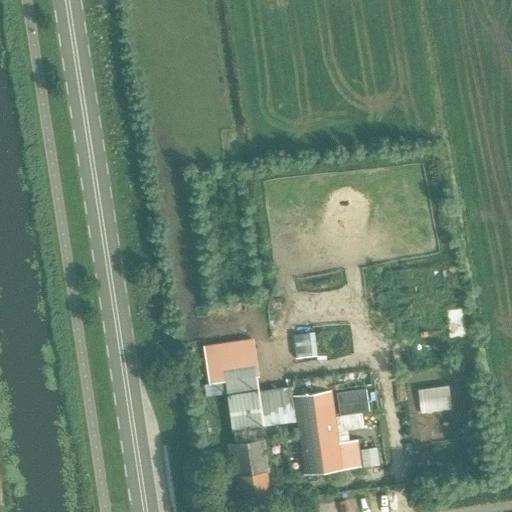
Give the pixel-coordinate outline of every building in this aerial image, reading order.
[(439,254),(419,257),(422,279),(443,276),(439,254)] [(199,349),(204,384),(252,378),(247,342),(199,349)] [(466,388),(429,393),(431,406),(435,405),(437,421),(442,420),(445,440),(440,441),(443,457),(475,452),(468,401),(466,388)] [(293,395),(304,475),(359,467),(356,440),(336,443),(329,390),(293,395)] [(339,415),(360,412),(367,411),(364,390),(336,394),(339,415)] [(226,397),(230,432),(263,428),(259,392),(226,397)] [(235,491),(236,497),(239,499),(240,503),(270,499),(265,471),(268,471),(262,438),(227,444),(232,477),(235,476),(237,489),(235,491)] [(375,451),(361,453),(363,468),(377,466),(375,451)]
